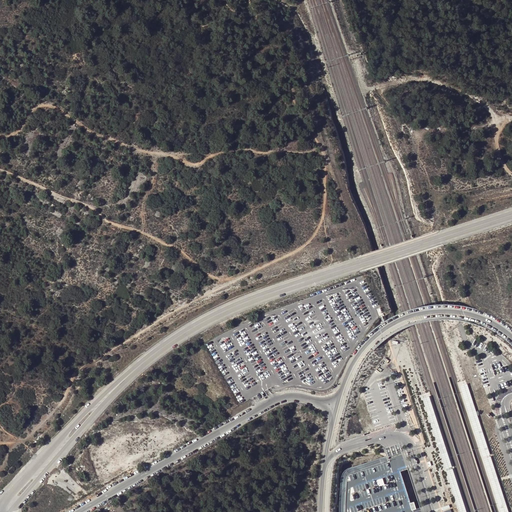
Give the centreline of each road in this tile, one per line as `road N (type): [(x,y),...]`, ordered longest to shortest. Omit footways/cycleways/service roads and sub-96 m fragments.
road 1 (track): [(0,130),(17,131),(29,110),(51,105),(158,154),(317,149),(324,208),(318,228),(226,284)]
road 2 (tertiary): [(77,511),(277,399),(313,401)]
road 3 (track): [(226,284),(180,249),(0,168)]
road 4 (tertiary): [(160,348),(90,407),(0,503)]
road 5 (tertiary): [(9,511),(160,348)]
road 6 (tertiary): [(160,348),(237,305),(359,264)]
road 7 (tertiary): [(511,336),(463,312),(412,314),(362,348),(340,391)]
road 8 (tertiary): [(511,215),(359,264)]
